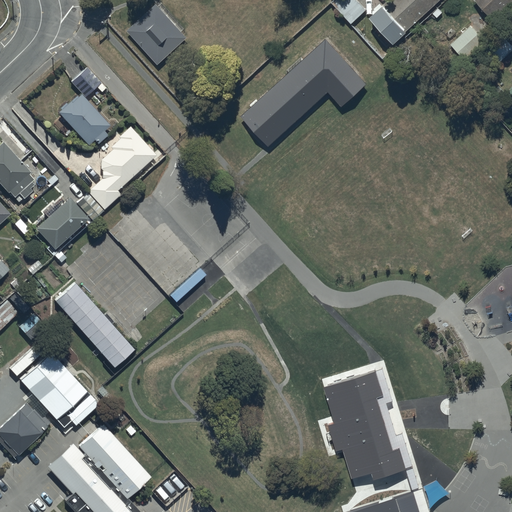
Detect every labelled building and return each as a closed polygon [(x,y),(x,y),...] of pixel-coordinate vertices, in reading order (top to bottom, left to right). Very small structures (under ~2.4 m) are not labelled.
[(440,0),(389,0),(368,19),(393,46),(406,34),(405,33),(440,0)] [(511,1),(511,0),(473,0),(492,21),(511,1)] [(156,4),(127,32),(158,66),(188,38),(156,4)] [(484,43),(470,27),(450,44),(464,60),(484,43)] [(322,38),(239,118),(265,145),(326,86),(343,104),(365,82),(322,38)] [(498,63),(511,50),(511,46),(505,38),(489,53),(498,63)] [(106,89),(86,68),(71,82),(86,97),(96,87),(102,93),(106,89)] [(110,127),(81,95),(71,104),(70,102),(58,114),(88,146),(93,141),(97,145),(107,136),(104,133),(110,127)] [(154,153),(128,125),(117,134),(119,137),(109,146),(111,148),(99,158),(99,167),(101,169),(101,176),(86,189),(103,208),(120,192),(116,188),(154,153)] [(3,144),(0,146),(0,185),(7,194),(9,192),(14,198),(19,194),(24,200),(37,188),(31,182),(33,180),(28,175),(30,173),(3,144)] [(101,209),(86,191),(74,201),(89,219),(101,209)] [(46,215),(33,227),(53,248),(86,217),(67,197),(57,207),(52,202),(42,211),(46,215)] [(0,204),(0,224),(10,216),(0,204)] [(30,230),(20,219),(14,224),(24,235),(30,230)] [(75,242),(59,256),(65,263),(81,249),(75,242)] [(0,278),(9,271),(0,260),(0,278)] [(200,317),(192,308),(172,325),(179,333),(172,340),(191,361),(245,313),(248,317),(276,292),(272,288),(275,285),(256,263),(224,291),(218,284),(197,302),(206,312),(200,317)] [(63,266),(48,280),(54,287),(70,273),(63,266)] [(134,346),(74,279),(53,298),(114,365),(134,346)] [(194,294),(185,284),(176,293),(184,302),(194,294)] [(33,314),(26,320),(36,331),(43,325),(33,314)] [(32,346),(2,373),(40,414),(69,387),(32,346)] [(227,356),(220,348),(207,359),(214,367),(227,356)] [(127,379),(185,444),(191,438),(201,450),(196,454),(246,511),(291,511),(294,510),(155,354),(127,379)] [(7,396),(0,402),(0,444),(28,417),(7,396)] [(151,473),(101,423),(80,444),(130,494),(151,473)] [(137,511),(72,441),(52,460),(100,511),(137,511)] [(213,499),(193,478),(188,483),(195,490),(196,489),(208,503),(213,499)] [(206,478),(200,484),(214,499),(219,493),(206,478)] [(430,511),(422,484),(344,508),(344,511),(430,511)]
